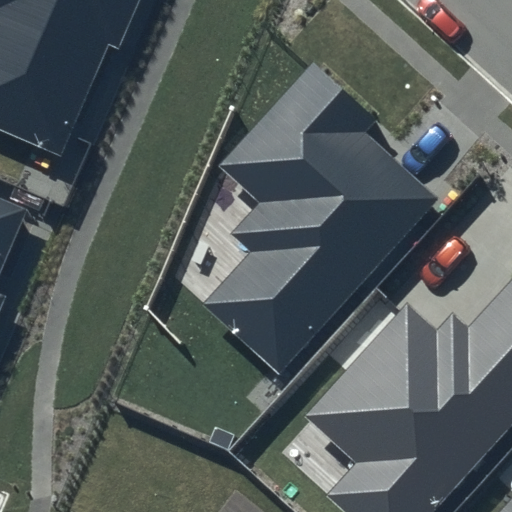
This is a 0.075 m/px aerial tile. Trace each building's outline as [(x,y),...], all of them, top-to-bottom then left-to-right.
[(117,49),(138,0),(0,0),(0,129),(61,156),(109,46),(117,49)] [(377,119),(312,61),(218,167),(259,203),(233,232),(253,249),(203,305),(281,374),(440,197),(366,131),(377,119)] [(0,269),(26,210),(0,198),(0,309),(6,296),(0,293),(0,269)] [(425,511),(511,416),(511,278),(468,327),(452,313),(437,330),(409,305),(307,417),(358,463),(329,495),(348,511),(425,511)] [(511,511),(511,499),(500,511),(511,511)]
